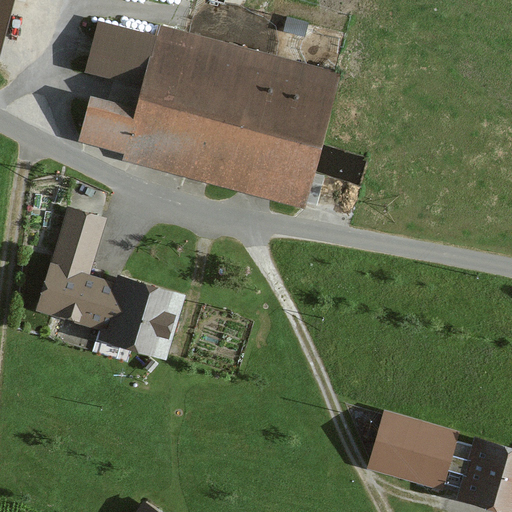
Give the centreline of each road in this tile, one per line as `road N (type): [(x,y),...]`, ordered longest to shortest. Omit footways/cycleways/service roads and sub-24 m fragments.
road 1 (unclassified): [(511,270),(251,228),(165,202),(0,124)]
road 2 (track): [(251,228),(382,511)]
road 3 (track): [(15,132),(0,331)]
road 4 (track): [(66,0),(57,56),(0,103)]
